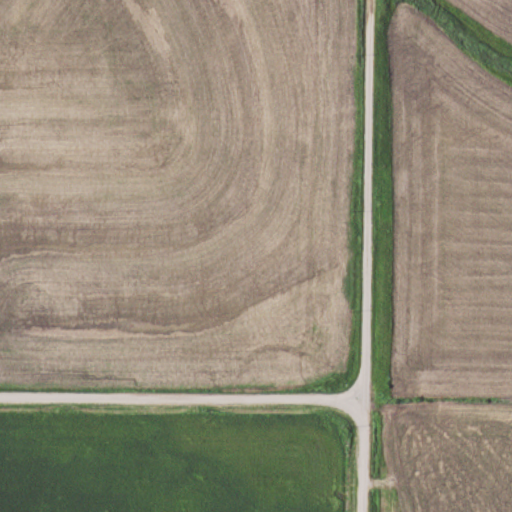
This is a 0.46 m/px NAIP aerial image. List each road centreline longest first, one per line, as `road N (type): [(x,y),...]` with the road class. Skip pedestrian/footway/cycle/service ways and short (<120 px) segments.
road 1 (residential): [(359,511),(366,220),(358,0)]
road 2 (residential): [(0,389),(362,397)]
